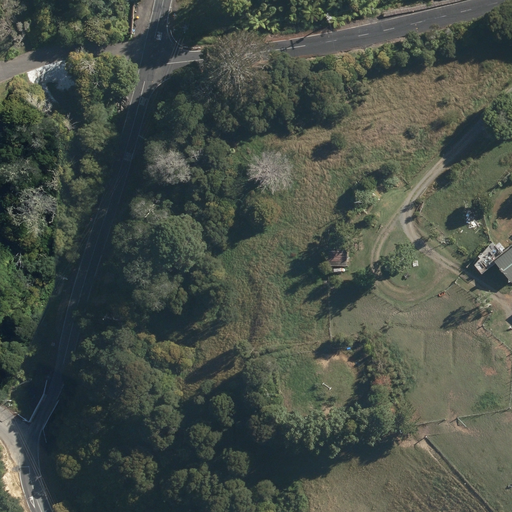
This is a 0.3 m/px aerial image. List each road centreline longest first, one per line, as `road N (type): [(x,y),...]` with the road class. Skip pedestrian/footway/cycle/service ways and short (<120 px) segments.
road 1 (tertiary): [(154,53),(58,382),(31,441)]
road 2 (unclassified): [(502,0),(325,43),(154,53)]
road 3 (track): [(511,91),(410,198),(374,260),(380,281),(396,293),(420,289),(447,264)]
road 4 (residential): [(0,75),(51,51),(154,53)]
road 5 (track): [(410,198),(416,236),(488,290),(511,293)]
